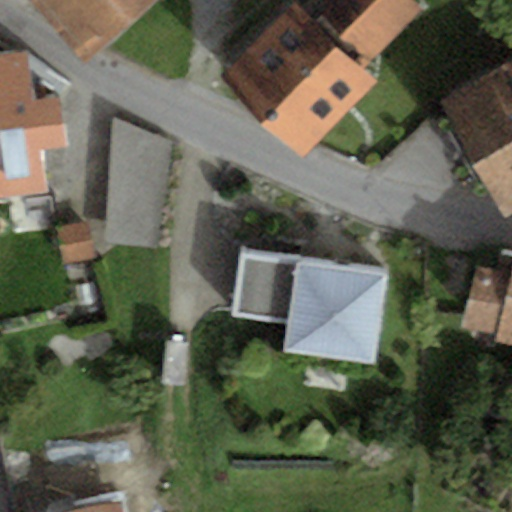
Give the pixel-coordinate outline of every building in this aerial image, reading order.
[(40,0),(84,50),(142,0),(40,0)] [(286,0),(284,0),(220,66),(302,146),(429,16),(412,0),(314,0),(301,14),(286,0)] [(27,55),(0,58),(0,196),(47,191),(42,143),(67,140),(61,93),(32,96),(27,55)] [(511,65),(445,108),(507,207),(511,204),(511,65)] [(173,138),(112,116),(102,238),(158,247),(173,138)] [(385,265),(240,245),(232,308),(285,316),(282,340),(373,352),(385,265)] [(503,271),(461,264),(449,329),(511,339),(511,250),(507,250),(503,271)] [(117,511),(114,500),(68,511),(117,511)]
